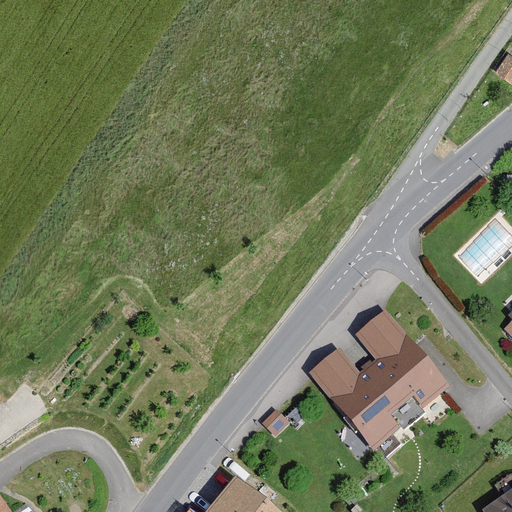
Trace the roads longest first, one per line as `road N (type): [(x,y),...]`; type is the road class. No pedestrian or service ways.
road 1 (tertiary): [(384,238),(259,378),(160,511)]
road 2 (unclassified): [(423,200),(423,151),(511,26)]
road 3 (residential): [(384,238),(511,392)]
